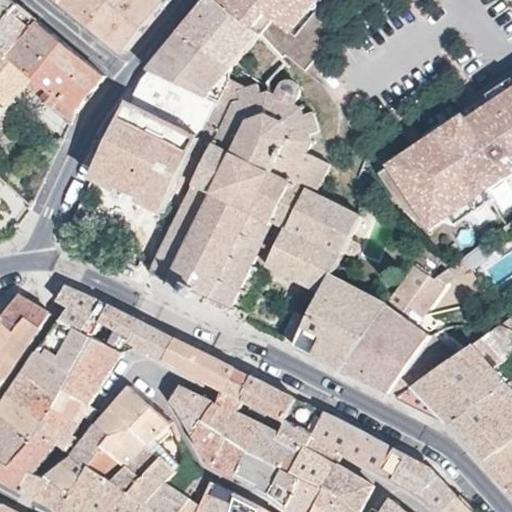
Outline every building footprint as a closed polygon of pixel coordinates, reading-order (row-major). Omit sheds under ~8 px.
[(0,0),(0,30),(22,5),(20,3),(15,0),(0,0)] [(92,26),(112,0),(66,0),(64,3),(92,26)] [(126,54),(170,0),(112,0),(92,26),(126,54)] [(220,3),(217,0),(209,0),(182,33),(236,67),(262,37),(258,34),(220,3)] [(222,0),(220,3),(258,34),(262,37),(286,63),(289,58),(306,72),(309,67),(319,56),(341,29),(318,10),(314,7),(306,1),(307,0),(222,0)] [(0,30),(0,48),(10,57),(42,22),(39,19),(22,5),(0,30)] [(108,76),(42,22),(10,57),(78,113),(108,76)] [(236,67),(182,33),(151,71),(189,89),(208,98),(236,67)] [(78,113),(10,57),(0,48),(0,119),(28,86),(72,122),(73,121),(78,113)] [(189,89),(151,71),(140,84),(169,98),(160,117),(172,123),(189,89)] [(511,76),(463,110),(467,116),(468,115),(471,120),(483,112),(511,93),(511,76)] [(318,193),(332,164),(308,153),(314,142),(311,135),(321,132),(315,113),(305,116),(303,110),(307,106),(305,104),(301,107),(296,105),(301,96),(302,90),(300,86),(298,84),(294,81),(291,80),(284,83),(281,87),(277,96),(272,93),(272,88),(269,87),(269,93),(263,95),(259,85),(246,90),(245,86),(232,79),(220,103),(214,115),(209,124),(183,177),(192,181),(191,182),(197,185),(186,205),(181,203),(180,206),(185,209),(176,228),(170,225),(169,228),(174,231),(164,252),(159,249),(157,252),(163,254),(155,269),(153,268),(151,272),(154,273),(152,276),(155,277),(156,274),(172,282),(171,284),(174,286),(175,284),(209,301),(208,303),(212,304),(213,302),(229,309),(227,312),(230,314),(231,311),(234,312),(236,309),(233,308),(240,293),(245,295),(247,292),(242,289),(252,269),(257,271),(259,268),(254,266),(263,247),(268,249),(270,246),(264,243),(275,222),(287,228),(307,187),(318,193)] [(183,177),(209,124),(199,119),(191,133),(172,123),(160,117),(169,98),(140,84),(138,86),(94,177),(167,213),(183,177)] [(471,120),(468,115),(467,116),(425,144),(439,165),(430,171),(421,158),(414,163),(408,155),(381,173),(402,205),(431,230),(452,216),(490,190),(511,175),(511,93),(483,112),(487,117),(475,125),(471,120)] [(214,115),(220,103),(208,98),(199,119),(209,124),(214,115)] [(475,125),(487,117),(483,112),(471,120),(475,125)] [(332,164),(321,132),(311,135),(314,142),(308,153),(332,164)] [(415,150),(421,158),(430,171),(439,165),(425,144),(415,150)] [(421,158),(415,150),(408,155),(414,163),(421,158)] [(346,253),(353,239),(364,216),(318,193),(307,187),(287,228),(269,265),(323,292),(324,293),(333,275),(335,276),(346,253)] [(490,190),(452,216),(458,224),(496,198),(490,190)] [(355,258),(362,243),(353,239),(346,253),(355,258)] [(470,266),(463,259),(451,268),(437,279),(446,285),(470,266)] [(417,324),(406,316),(412,309),(423,317),(446,285),(437,279),(419,266),(391,305),(344,370),(399,398),(457,357),(431,338),(433,336),(417,324)] [(344,370),(391,305),(335,276),(333,275),(324,293),(323,292),(310,319),(296,346),(344,370)] [(105,302),(68,286),(58,301),(71,308),(94,320),(105,302)] [(54,314),(21,295),(1,321),(18,333),(29,317),(44,329),(54,314)] [(104,324),(112,305),(105,302),(94,320),(104,324)] [(178,339),(112,305),(104,324),(113,329),(117,331),(116,334),(141,346),(167,360),(178,339)] [(423,317),(412,309),(406,316),(417,324),(423,317)] [(296,346),(310,319),(296,311),(282,340),(296,346)] [(0,374),(8,380),(23,357),(44,329),(29,317),(18,333),(1,321),(0,321),(0,374)] [(86,332),(63,319),(40,353),(75,375),(96,337),(86,332)] [(507,380),(497,368),(511,355),(511,329),(502,326),(457,357),(399,398),(452,423),(511,384),(511,382),(511,376),(507,379),(507,380)] [(125,353),(110,344),(96,337),(75,375),(66,390),(92,405),(107,381),(125,353)] [(238,369),(178,339),(167,360),(226,390),(238,369)] [(66,390),(75,375),(40,353),(26,374),(59,402),(66,390)] [(254,377),(238,369),(226,390),(247,401),(254,377)] [(56,408),(59,402),(26,374),(12,395),(48,422),(50,419),(74,435),(81,423),(56,408)] [(289,422),(299,400),(254,377),(247,401),(289,422)] [(485,461),(511,443),(511,385),(511,384),(452,423),(485,461)] [(154,402),(135,385),(108,414),(100,426),(115,437),(107,447),(127,465),(148,446),(157,438),(174,423),(174,422),(157,406),(154,402)] [(218,403),(182,386),(174,400),(184,414),(196,436),(207,420),(218,403)] [(92,405),(66,390),(59,402),(56,408),(81,423),(86,416),(92,405)] [(43,429),(48,422),(12,395),(0,412),(36,440),(43,429)] [(327,414),(299,400),(289,422),(317,437),(327,414)] [(207,420),(229,435),(251,451),(264,425),(240,413),(218,403),(207,420)] [(36,473),(59,443),(58,442),(43,429),(36,440),(0,412),(0,478),(23,490),(36,473)] [(386,472),(397,451),(327,414),(317,437),(347,452),(386,472)] [(67,449),(74,435),(50,419),(48,422),(43,429),(58,442),(59,443),(67,449)] [(229,435),(207,420),(196,436),(200,446),(215,465),(229,435)] [(340,465),(282,434),(264,425),(251,451),(286,468),(307,479),(328,489),(340,465)] [(115,437),(100,426),(95,430),(86,442),(77,454),(74,458),(68,462),(85,475),(107,447),(115,437)] [(251,451),(229,435),(215,465),(238,477),(251,451)] [(183,465),(157,438),(148,446),(162,458),(165,456),(180,469),(183,465)] [(511,443),(485,461),(511,491),(511,443)] [(165,456),(162,458),(148,446),(127,465),(116,479),(135,493),(149,503),(180,469),(165,456)] [(65,511),(88,511),(116,479),(127,465),(107,447),(85,475),(65,511)] [(286,468),(251,451),(238,477),(272,495),(286,468)] [(445,511),(460,498),(434,470),(397,451),(386,472),(430,497),(443,511),(445,511)] [(204,506),(215,481),(208,478),(204,475),(194,465),(190,458),(183,465),(180,469),(149,503),(142,511),(183,511),(191,496),(204,506)] [(85,475),(68,462),(48,477),(35,497),(65,511),(85,475)] [(362,511),(376,486),(340,465),(328,489),(315,511),(362,511)] [(286,468),(272,495),(290,508),(307,479),(286,468)] [(115,511),(135,493),(116,479),(88,511),(115,511)] [(315,511),(328,489),(307,479),(290,508),(295,511),(315,511)] [(230,511),(240,494),(215,481),(204,506),(201,511),(230,511)] [(142,511),(149,503),(135,493),(115,511),(142,511)] [(263,511),(265,508),(240,494),(230,511),(263,511)] [(201,511),(204,506),(191,496),(183,511),(201,511)] [(473,511),(460,498),(445,511),(473,511)] [(408,511),(394,500),(386,511),(408,511)]
